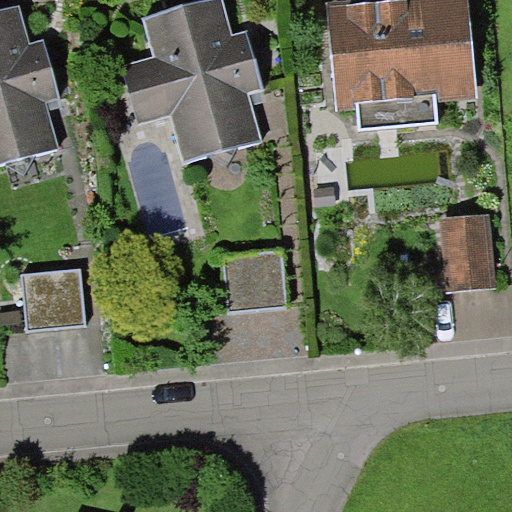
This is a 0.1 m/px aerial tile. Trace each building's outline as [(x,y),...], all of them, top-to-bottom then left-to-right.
[(160,123),(185,116),(197,162),(271,143),(259,97),(276,93),(262,37),(243,42),(232,0),(223,0),(152,18),(161,55),(144,60),(160,123)] [(450,100),(486,97),(476,0),(401,0),(335,6),(345,112),(419,105),(421,129),(452,126),(450,100)] [(0,168),(65,152),(50,96),(71,91),(58,41),(36,47),(26,8),(0,14),(0,168)] [(440,220),(448,293),(497,288),(489,215),(440,220)] [(222,256),(225,315),(288,310),(284,252),(222,256)] [(21,275),(25,332),(86,328),(82,270),(21,275)]
